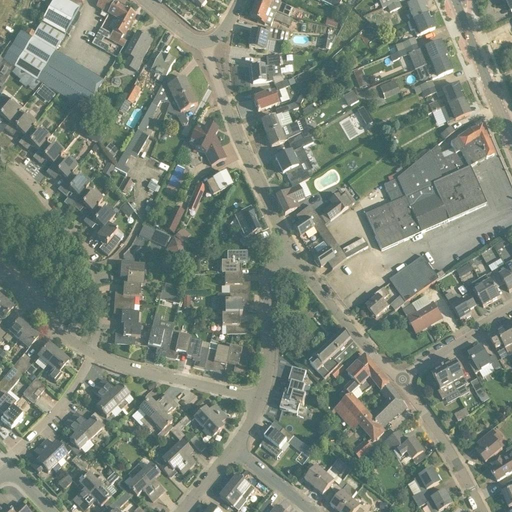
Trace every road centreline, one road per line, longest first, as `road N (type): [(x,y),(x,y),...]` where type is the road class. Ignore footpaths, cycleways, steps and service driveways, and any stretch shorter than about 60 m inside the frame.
road 1 (residential): [(0,154),(62,221),(90,272),(100,321),(92,354)]
road 2 (residential): [(284,237),(205,42)]
road 3 (residential): [(400,379),(284,237)]
road 4 (residential): [(261,393),(92,354)]
road 5 (residential): [(261,393),(263,282),(284,237)]
road 6 (residential): [(480,511),(400,379)]
road 7 (residential): [(6,472),(92,354)]
road 8 (residential): [(400,379),(511,309)]
road 9 (residential): [(92,354),(39,314),(0,266)]
